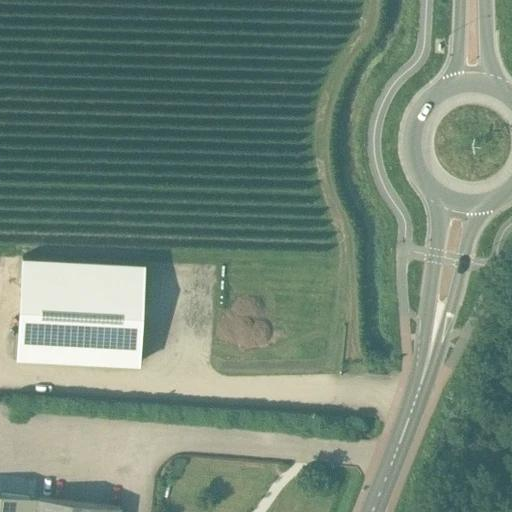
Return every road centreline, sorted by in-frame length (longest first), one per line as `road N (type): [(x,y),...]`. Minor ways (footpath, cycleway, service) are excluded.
road 1 (secondary): [(434,193),(439,230),(425,369)]
road 2 (secondary): [(425,369),(442,338),(480,203)]
road 3 (secondary): [(370,511),(425,369)]
road 4 (secondary): [(448,87),(426,102),(411,139),(414,162),(434,193)]
